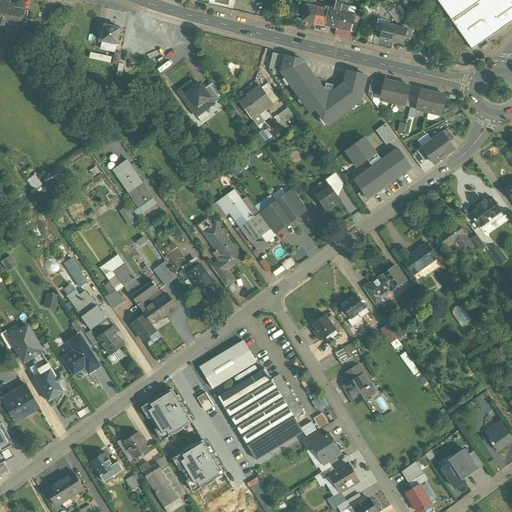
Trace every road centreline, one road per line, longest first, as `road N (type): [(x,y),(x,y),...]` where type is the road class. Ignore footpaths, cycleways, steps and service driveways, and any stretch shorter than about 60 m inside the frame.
road 1 (tertiary): [(474,85),(137,0)]
road 2 (residential): [(271,296),(0,490)]
road 3 (residential): [(488,115),(454,163),(271,296)]
road 4 (residential): [(271,296),(404,511)]
